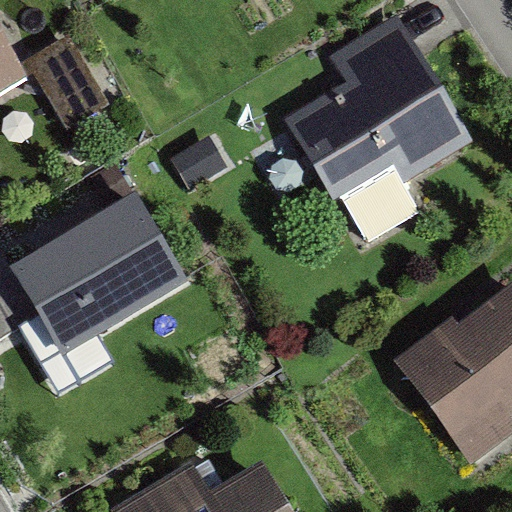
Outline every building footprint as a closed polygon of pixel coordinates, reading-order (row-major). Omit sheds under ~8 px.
[(286,122),(365,249),(422,214),(406,188),(475,146),(395,16),(329,57),(346,85),(286,122)] [(0,99),(29,83),(0,32),(0,99)] [(73,41),(29,62),(64,133),(108,111),(73,41)] [(131,82),(157,129),(213,99),(187,51),(131,82)] [(91,181),(111,214),(135,201),(114,167),(91,181)] [(18,336),(58,404),(118,369),(103,344),(188,294),(137,208),(11,282),(37,325),(18,336)] [(394,363),(475,468),(511,439),(511,288),(460,328),(452,318),(394,363)] [(288,511),(261,468),(211,498),(192,467),(117,511),(288,511)]
